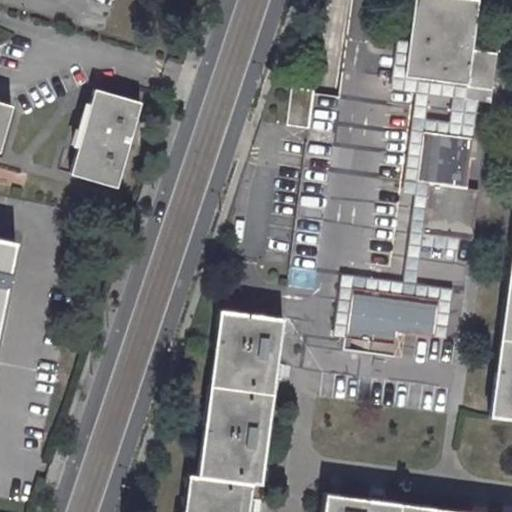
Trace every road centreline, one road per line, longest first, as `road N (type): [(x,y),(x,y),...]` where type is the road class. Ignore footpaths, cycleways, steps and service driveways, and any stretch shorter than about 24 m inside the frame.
road 1 (secondary): [(104,511),(276,0)]
road 2 (secondary): [(229,0),(57,511)]
